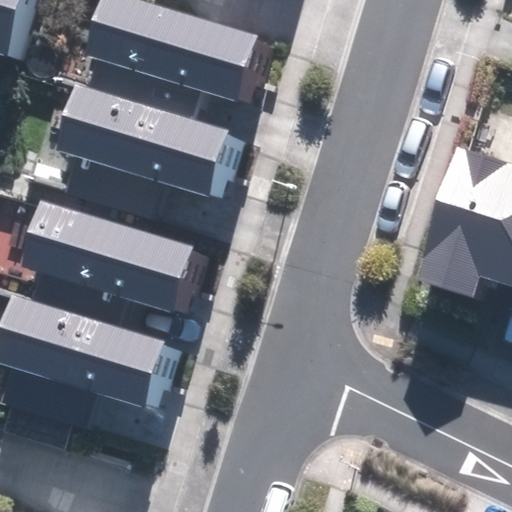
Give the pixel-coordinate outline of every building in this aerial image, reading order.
[(0,0),(0,53),(5,55),(22,0),(0,0)] [(254,37),(134,0),(97,0),(82,51),(235,98),(254,37)] [(227,137),(74,89),(55,150),(208,198),(227,137)] [(478,276),(511,286),(511,164),(459,148),(417,281),(471,299),(478,276)] [(194,250),(41,202),(22,263),(175,311),(194,250)] [(166,343),(12,299),(0,340),(0,361),(148,404),(166,343)]
